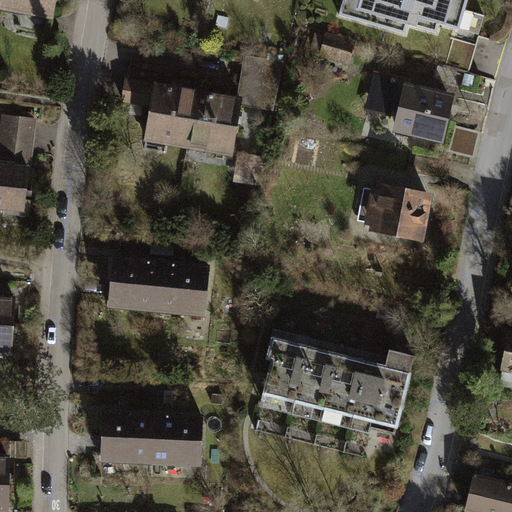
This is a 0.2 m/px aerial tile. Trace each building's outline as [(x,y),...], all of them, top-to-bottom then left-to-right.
[(1,0),(0,14),(23,17),(22,28),(56,33),(60,0),(1,0)] [(468,38),(479,0),(354,0),(348,23),(415,44),(418,35),(447,44),(450,33),(468,38)] [(358,60),(341,55),(338,69),(355,74),(358,60)] [(251,63),(244,103),(278,109),(285,68),(251,63)] [(416,94),(418,87),(380,79),(372,116),(409,124),(405,144),(452,154),(463,104),(416,94)] [(193,157),(203,96),(131,84),(127,108),(158,113),(152,150),(193,157)] [(234,164),(244,103),(203,96),(193,157),(234,164)] [(0,210),(34,213),(40,117),(1,115),(0,126),(0,210)] [(430,229),(435,178),(374,171),(369,223),(430,229)] [(209,323),(214,267),(115,258),(110,314),(209,323)] [(0,355),(12,356),(15,298),(0,297),(0,355)] [(389,358),(274,330),(267,357),(272,358),(262,401),(395,433),(414,356),(391,350),(389,358)] [(511,332),(511,333),(501,384),(511,386),(511,332)] [(157,474),(159,417),(108,415),(106,472),(157,474)] [(209,476),(211,419),(159,417),(157,474),(209,476)] [(511,511),(511,485),(476,477),(467,511),(471,511),(511,511)]
